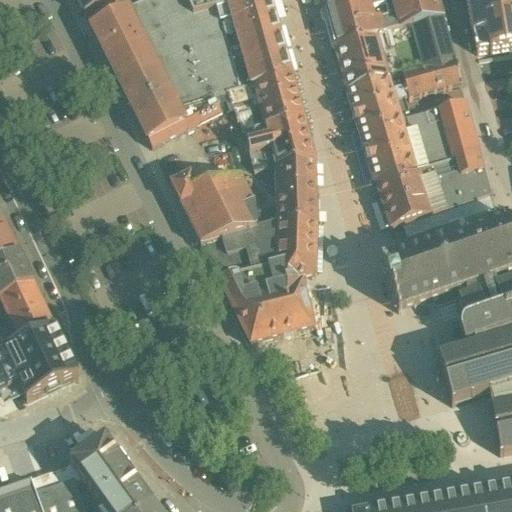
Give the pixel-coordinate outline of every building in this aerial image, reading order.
[(75,0),(82,13),(88,10),(91,16),(121,1),(120,0),(75,0)] [(184,0),(154,0),(127,13),(140,38),(152,62),(160,58),(162,62),(166,60),(201,50),(193,19),(184,0)] [(225,0),(184,0),(193,19),(218,13),(229,10),(225,0)] [(266,0),(229,10),(218,13),(225,43),(239,94),(254,90),(292,79),(269,0),(266,0)] [(225,0),(229,10),(266,0),(225,0)] [(320,0),(324,11),(363,0),(320,0)] [(365,0),(363,0),(324,11),(335,53),(389,39),(414,32),(412,26),(401,29),(398,20),(373,27),(365,0)] [(404,0),(412,26),(414,32),(442,24),(435,0),(404,0)] [(511,0),(465,0),(473,39),(474,39),(477,58),(490,55),(490,56),(511,52),(511,0)] [(104,57),(140,38),(127,13),(91,32),(104,57)] [(218,13),(193,19),(201,50),(225,43),(218,13)] [(442,24),(414,32),(425,74),(454,66),(442,24)] [(140,38),(104,57),(118,86),(154,67),(162,62),(160,58),(152,62),(140,38)] [(389,39),(335,53),(347,96),(398,82),(401,81),(389,39)] [(225,43),(201,50),(216,101),(227,98),(239,94),(225,43)] [(201,50),(166,60),(162,62),(154,67),(169,96),(186,127),(150,146),(152,153),(221,118),(216,101),(201,50)] [(425,74),(402,80),(407,96),(409,104),(462,90),(455,66),(454,66),(425,74)] [(134,115),(169,96),(154,67),(118,86),(134,115)] [(292,79),(254,90),(266,133),(304,122),(292,79)] [(407,96),(402,80),(401,81),(398,82),(402,98),(407,96)] [(398,82),(347,96),(356,126),(399,114),(400,120),(408,117),(402,98),(398,82)] [(239,94),(227,98),(245,139),(266,133),(254,90),(239,94)] [(169,96),(134,115),(150,146),(186,127),(169,96)] [(466,106),(402,124),(417,176),(480,157),(466,106)] [(399,114),(356,126),(374,188),(417,176),(402,124),(400,120),(399,114)] [(266,133),(245,139),(254,177),(275,171),(315,166),(304,122),(266,133)] [(189,155),(158,164),(176,199),(207,190),(189,155)] [(315,166),(275,171),(277,215),(277,228),(317,229),(315,166)] [(417,176),(374,188),(390,235),(445,216),(436,189),(422,194),(417,176)] [(207,190),(176,199),(219,286),(270,272),(276,270),(277,228),(262,228),(256,216),(239,182),(207,190)] [(277,228),(277,215),(256,216),(262,228),(277,228)] [(511,233),(509,224),(465,239),(460,238),(450,241),(448,245),(465,294),(494,284),(511,277),(511,233)] [(0,229),(0,266),(19,258),(4,227),(0,229)] [(317,229),(277,228),(276,270),(270,272),(275,292),(302,284),(316,281),(317,229)] [(448,245),(381,269),(398,317),(455,297),(465,294),(448,245)] [(0,266),(0,303),(34,289),(19,258),(0,266)] [(511,283),(496,290),(494,284),(465,294),(468,300),(460,302),(458,303),(464,318),(470,332),(467,338),(467,346),(471,355),(440,366),(452,408),(490,398),(499,460),(511,457),(511,283)] [(275,292),(228,304),(251,350),(315,333),(302,284),(275,292)] [(34,289),(0,303),(0,304),(21,347),(55,333),(34,289)] [(21,347),(0,356),(0,396),(19,387),(27,405),(77,381),(55,333),(21,347)] [(151,511),(153,511),(104,445),(71,469),(102,511),(151,511)] [(32,484),(0,494),(0,511),(83,511),(74,485),(37,498),(32,484)] [(511,511),(511,492),(450,502),(396,511),(511,511)]
